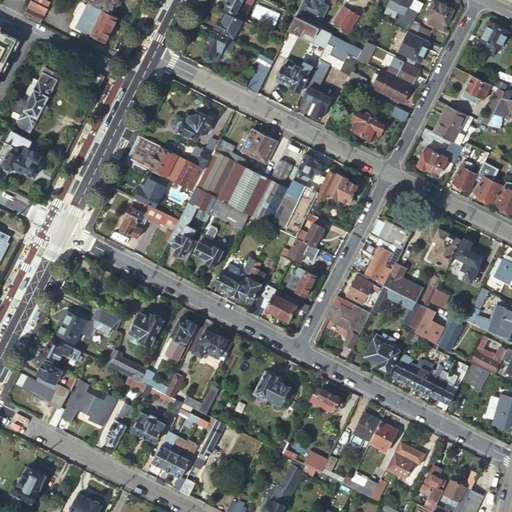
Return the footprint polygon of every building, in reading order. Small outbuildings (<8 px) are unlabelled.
[(30,0),(30,2),(46,10),(50,3),(43,0),(30,0)] [(96,0),(94,5),(109,13),(113,4),(116,5),(117,0),(96,0)] [(252,0),(228,0),(224,9),(235,14),(242,0),(249,0),(252,1),(252,0)] [(414,21),(424,0),(394,0),(397,1),(407,6),(398,25),(409,31),(414,21)] [(429,17),(426,23),(442,31),(453,11),(433,0),(425,15),(429,17)] [(205,1),(202,8),(215,15),(219,8),(205,1)] [(46,10),(30,2),(23,15),(39,23),(46,10)] [(309,6),(302,3),(298,10),(296,15),(319,26),(327,10),(311,2),(309,6)] [(104,43),(117,19),(88,5),(75,30),(87,36),(88,35),(104,43)] [(343,7),(335,23),(342,26),(349,10),(343,7)] [(281,22),(290,27),(296,15),(289,11),(287,10),(281,22)] [(358,14),(349,10),(342,26),(351,30),(358,14)] [(240,25),(250,30),(252,24),(226,12),(224,16),(222,15),(220,19),(218,19),(214,28),(234,37),(240,25)] [(290,27),(289,29),(301,36),(301,35),(304,30),(311,34),(308,38),(325,47),(332,33),(319,26),(296,15),(290,27)] [(409,31),(408,32),(415,36),(420,27),(420,26),(418,25),(419,23),(414,21),(409,31)] [(489,22),(487,28),(481,40),(484,42),(480,49),(492,55),(496,48),(499,49),(508,32),(489,22)] [(270,39),(272,34),(252,24),(250,30),(270,39)] [(420,27),(415,36),(426,42),(431,33),(420,27)] [(0,74),(16,42),(0,33),(0,32),(1,30),(0,29),(0,74)] [(237,42),(213,30),(208,40),(210,41),(204,54),(220,62),(226,50),(225,50),(227,46),(234,49),(237,42)] [(304,30),(301,35),(308,38),(311,34),(304,30)] [(418,63),(428,43),(426,42),(415,36),(408,32),(398,50),(391,46),(387,52),(395,56),(397,52),(418,63)] [(339,69),(349,74),(351,71),(357,59),(362,49),(337,36),(330,53),(329,53),(344,60),(339,69)] [(362,49),(357,59),(365,63),(374,45),(366,41),(362,49)] [(330,53),(324,50),(319,59),(330,64),(339,69),(344,60),(329,53),(330,53)] [(261,63),(248,88),(257,93),(274,59),(260,53),(256,61),(261,63)] [(402,63),(393,57),(391,61),(401,66),(402,63)] [(286,58),(277,76),(291,83),(290,86),(300,91),(313,67),(303,62),(301,67),(296,64),(296,63),(286,58)] [(330,64),(319,59),(316,66),(318,67),(326,71),(330,64)] [(391,61),(388,66),(398,71),(395,76),(411,85),(418,71),(402,63),(401,66),(391,61)] [(316,66),(301,94),(304,95),(315,74),(318,67),(316,66)] [(398,71),(388,66),(386,71),(395,76),(398,71)] [(323,78),(326,71),(318,67),(315,74),(323,78)] [(8,131),(22,139),(54,79),(39,71),(23,101),(16,97),(9,110),(12,112),(8,118),(13,121),(8,131)] [(349,74),(346,82),(361,89),(366,79),(351,71),(349,74)] [(401,103),(410,87),(380,71),(378,75),(375,82),(371,80),(369,84),(373,86),(372,87),(401,103)] [(315,74),(304,95),(316,102),(311,111),(321,116),(331,97),(317,89),(323,78),(315,74)] [(490,84),(471,75),(461,97),(471,103),(472,102),(475,104),(477,103),(480,98),(483,100),(489,88),(490,84)] [(498,88),(504,91),(506,87),(497,83),(495,86),(498,88)] [(492,116),(504,91),(498,88),(496,92),(485,114),(481,112),(480,113),(479,113),(476,120),(487,125),(492,116)] [(511,90),(504,91),(492,116),(487,125),(497,127),(498,123),(499,118),(500,116),(509,118),(511,117),(511,90)] [(450,106),(447,105),(438,123),(440,124),(450,106)] [(459,145),(473,118),(450,106),(440,124),(438,123),(433,132),(450,141),(459,145)] [(403,123),(407,115),(394,108),(390,116),(403,123)] [(360,134),(362,135),(371,116),(357,109),(352,119),(351,122),(354,123),(351,129),(353,130),(354,133),(358,135),(360,134)] [(176,129),(175,130),(184,134),(184,133),(196,139),(201,129),(207,132),(214,119),(198,111),(196,114),(189,116),(186,114),(184,118),(181,117),(177,119),(174,124),(176,129)] [(371,116),(362,135),(363,136),(364,138),(368,140),(370,139),(372,140),(375,134),(378,135),(379,132),(379,133),(384,123),(371,116)] [(267,163),(278,141),(253,128),(241,151),(257,158),(267,163)] [(24,148),(28,142),(22,139),(8,131),(4,129),(0,135),(0,144),(12,151),(14,148),(21,152),(17,159),(7,154),(1,165),(2,169),(10,173),(12,171),(13,169),(16,170),(15,172),(20,174),(21,173),(33,179),(38,169),(34,168),(40,157),(24,148)] [(196,206),(211,213),(218,198),(250,214),(254,216),(272,180),(251,169),(243,165),(214,151),(212,153),(205,169),(195,164),(188,160),(138,135),(133,145),(126,157),(182,185),(193,191),(190,197),(188,202),(196,206)] [(174,139),(169,147),(179,153),(184,144),(174,139)] [(235,147),(220,139),(214,151),(243,165),(246,159),(232,152),(235,147)] [(463,148),(459,145),(450,141),(445,152),(438,148),(436,152),(426,147),(417,164),(426,169),(426,167),(439,173),(446,159),(454,164),(463,148)] [(195,147),(188,160),(195,164),(202,150),(195,147)] [(202,150),(195,164),(205,169),(212,153),(203,149),(202,150)] [(485,161),(489,153),(484,151),(480,158),(485,161)] [(491,180),(502,160),(489,153),(485,161),(481,168),(486,170),(474,193),(493,203),(502,186),(491,180)] [(315,158),(306,154),(297,171),(312,178),(315,173),(321,176),(326,166),(314,160),(315,158)] [(452,182),(469,190),(477,175),(462,167),(466,161),(463,159),(452,182)] [(285,181),(286,180),(293,165),(282,160),(273,176),(274,176),(285,181)] [(336,174),(330,171),(326,178),(318,192),(315,198),(318,200),(319,198),(324,200),(328,192),(349,203),(357,185),(347,180),(348,177),(337,172),(336,174)] [(312,178),(307,186),(318,192),(326,178),(321,176),(315,173),(312,178)] [(274,176),(272,180),(288,189),(291,182),(286,180),(285,181),(274,176)] [(139,187),(134,198),(136,199),(154,208),(159,198),(162,199),(164,195),(161,193),(165,186),(148,178),(143,189),(139,187)] [(272,180),(254,216),(270,224),(288,189),(272,180)] [(288,189),(270,224),(274,226),(291,235),(295,237),(299,230),(308,212),(311,207),(315,198),(318,192),(307,186),(298,181),(298,183),(293,180),(291,182),(288,189)] [(506,181),(494,204),(511,213),(511,188),(510,187),(511,184),(506,181)] [(193,191),(182,185),(179,191),(170,187),(167,193),(176,197),(179,192),(190,197),(193,191)] [(218,198),(211,213),(243,229),(250,214),(218,198)] [(174,230),(176,225),(178,221),(154,208),(136,199),(133,204),(148,212),(147,216),(148,216),(147,218),(153,221),(160,225),(161,223),(174,230)] [(193,212),(196,206),(188,202),(185,207),(193,212)] [(126,217),(120,230),(137,238),(142,229),(135,226),(138,221),(136,220),(140,212),(129,207),(124,216),(126,217)] [(299,230),(295,237),(298,238),(314,246),(320,235),(321,235),(322,235),(325,230),(324,229),(323,228),(326,221),(316,216),(307,234),(299,230)] [(403,229),(386,220),(385,222),(399,230),(393,243),(392,245),(395,246),(403,229)] [(399,230),(385,222),(378,236),(393,243),(399,230)] [(174,230),(173,232),(177,234),(171,245),(176,247),(174,250),(184,255),(193,238),(187,235),(189,231),(176,225),(174,230)] [(204,233),(194,252),(207,259),(205,262),(215,267),(224,249),(218,246),(220,243),(212,239),(213,238),(217,229),(216,227),(210,225),(205,234),(204,233)] [(410,232),(403,229),(395,246),(395,247),(401,250),(410,232)] [(453,256),(461,241),(439,230),(434,240),(438,242),(437,243),(439,244),(435,251),(433,250),(429,259),(432,261),(431,262),(434,263),(438,266),(439,265),(444,268),(447,262),(450,263),(453,256)] [(0,253),(8,237),(0,232),(0,253)] [(378,236),(377,237),(379,238),(392,245),(393,243),(378,236)] [(314,259),(320,249),(314,246),(298,238),(289,256),(301,262),(304,257),(305,255),(309,256),(314,259)] [(392,245),(379,238),(376,244),(378,245),(365,274),(377,279),(390,252),(392,253),(395,247),(395,246),(392,245)] [(464,238),(463,238),(461,241),(453,256),(465,262),(461,270),(466,272),(463,279),(471,283),(484,256),(483,255),(470,249),(470,247),(473,243),(471,242),(470,240),(466,238),(464,238)] [(289,249),(285,247),(280,254),(285,257),(289,249)] [(395,247),(392,253),(391,255),(393,256),(380,282),(384,285),(395,263),(401,250),(395,247)] [(483,254),(470,247),(470,249),(483,255),(483,254)] [(503,260),(498,257),(490,274),(495,276),(503,260)] [(504,258),(503,260),(495,276),(494,277),(508,284),(511,275),(511,262),(509,261),(504,258)] [(252,270),(239,295),(252,302),(261,284),(254,280),(259,271),(257,269),(261,263),(256,261),(252,270)] [(223,274),(220,272),(214,283),(239,295),(252,270),(247,268),(244,273),(243,273),(240,279),(235,276),(239,268),(229,263),(223,274)] [(406,268),(395,263),(384,285),(416,300),(423,287),(402,276),(406,268)] [(287,286),(296,291),(306,296),(317,275),(299,267),(296,274),(294,273),(287,286)] [(367,280),(358,276),(356,275),(346,295),(366,305),(367,303),(365,301),(371,290),(378,293),(381,287),(376,285),(367,280)] [(434,276),(420,302),(428,306),(430,301),(437,289),(441,280),(434,276)] [(266,283),(250,313),(257,316),(262,307),(277,315),(288,294),(266,283)] [(416,300),(384,285),(382,288),(375,302),(384,307),(385,307),(390,298),(411,308),(404,322),(417,328),(423,316),(428,306),(420,302),(416,300)] [(481,307),(489,291),(483,288),(475,303),(481,307)] [(437,289),(430,301),(443,307),(449,295),(437,289)] [(306,312),(309,306),(288,294),(277,315),(288,321),(296,307),(306,312)] [(370,313),(337,296),(333,304),(339,307),(337,311),(331,308),(325,318),(328,320),(352,332),(357,323),(359,319),(365,322),(370,313)] [(370,312),(371,313),(383,308),(384,307),(375,302),(370,312)] [(481,307),(475,303),(467,320),(473,323),(478,314),(481,307)] [(488,331),(510,342),(511,339),(509,338),(511,326),(511,310),(506,309),(506,308),(496,305),(491,321),(488,331)] [(118,317),(97,307),(92,317),(113,328),(118,317)] [(64,337),(62,342),(76,349),(90,322),(65,309),(59,321),(63,324),(58,333),(64,337)] [(149,317),(139,312),(128,332),(149,343),(161,319),(158,318),(159,316),(154,313),(153,315),(151,314),(149,317)] [(488,331),(491,321),(478,314),(473,323),(488,331)] [(437,323),(423,316),(417,328),(414,333),(428,340),(437,323)] [(178,317),(169,336),(179,341),(180,340),(186,343),(196,323),(186,319),(185,320),(178,317)] [(325,318),(319,332),(321,333),(328,320),(325,318)] [(352,332),(359,335),(363,326),(365,322),(359,319),(357,323),(352,332)] [(452,320),(449,319),(445,327),(439,339),(437,344),(440,346),(452,320)] [(462,325),(452,320),(440,346),(450,351),(462,325)] [(445,327),(437,323),(428,340),(434,343),(436,338),(439,339),(445,327)] [(223,359),(231,342),(216,334),(216,335),(204,329),(201,335),(199,334),(191,350),(200,355),(201,353),(205,355),(207,351),(223,359)] [(374,339),(365,356),(379,363),(378,365),(390,370),(400,351),(399,350),(401,347),(393,343),(395,339),(385,334),(383,337),(376,333),(374,339)] [(493,340),(483,335),(471,360),(494,372),(499,363),(500,363),(502,358),(501,358),(506,349),(501,347),(498,352),(494,350),(489,358),(480,353),(483,347),(493,347),(493,340)] [(179,341),(169,336),(167,340),(169,348),(176,351),(184,348),(186,343),(180,340),(179,341)] [(62,342),(52,337),(40,360),(43,362),(52,366),(57,358),(62,360),(65,354),(82,362),(84,357),(89,359),(91,356),(76,349),(62,342)] [(494,350),(483,347),(480,353),(489,358),(494,350)] [(40,353),(30,348),(26,354),(37,359),(40,353)] [(511,357),(511,355),(511,350),(507,348),(503,355),(507,357),(508,355),(511,357)] [(118,354),(111,350),(104,363),(128,375),(139,381),(143,373),(116,359),(118,354)] [(403,354),(392,376),(403,381),(412,363),(413,359),(403,354)] [(509,370),(507,378),(511,379),(511,360),(505,359),(503,369),(509,370)] [(412,363),(403,381),(412,385),(424,362),(421,360),(418,366),(412,363)] [(52,366),(43,362),(37,374),(38,374),(58,384),(64,372),(52,366)] [(424,362),(412,385),(421,390),(430,372),(433,367),(424,362)] [(465,382),(476,388),(480,380),(484,382),(489,372),(475,364),(465,382)] [(430,372),(421,390),(430,395),(443,371),(444,368),(439,365),(435,374),(430,372)] [(154,373),(145,368),(143,373),(139,381),(146,385),(163,393),(166,387),(151,379),(154,373)] [(267,370),(265,369),(254,392),(265,398),(266,396),(280,404),(288,387),(275,380),(277,376),(274,375),(274,371),(269,369),(267,370)] [(430,395),(440,400),(452,376),(443,371),(430,395)] [(173,372),(166,387),(163,393),(172,397),(182,377),(173,372)] [(47,423),(55,427),(59,420),(60,417),(64,409),(59,407),(69,389),(68,389),(62,386),(59,392),(35,380),(20,373),(14,385),(56,405),(47,423)] [(38,374),(35,380),(59,392),(62,386),(58,384),(38,374)] [(440,400),(449,404),(459,387),(454,384),(458,376),(453,374),(452,376),(440,400)] [(146,385),(139,381),(128,375),(126,381),(144,390),(146,385)] [(74,377),(68,389),(69,389),(71,390),(75,383),(77,379),(74,377)] [(89,385),(79,380),(77,384),(64,409),(60,417),(70,422),(77,408),(79,405),(91,411),(90,415),(87,419),(102,427),(117,398),(107,394),(104,401),(86,392),(89,385)] [(217,388),(210,384),(201,402),(196,410),(204,414),(217,388)] [(172,397),(163,393),(146,385),(144,390),(140,396),(145,399),(149,392),(172,405),(169,412),(176,416),(177,414),(180,407),(182,403),(172,397)] [(320,390),(315,387),(308,401),(320,407),(324,401),(335,407),(339,398),(321,388),(320,390)] [(493,422),(501,424),(508,396),(501,394),(493,422)] [(187,395),(182,403),(196,410),(201,402),(187,395)] [(511,397),(508,396),(501,424),(501,426),(510,428),(511,418),(511,397)] [(105,438),(116,443),(134,408),(123,403),(113,423),(111,422),(108,427),(110,428),(105,438)] [(91,411),(79,405),(77,408),(90,415),(91,411)] [(190,412),(180,407),(177,414),(187,419),(190,412)] [(164,424),(140,411),(131,429),(155,442),(164,424)] [(200,417),(190,412),(187,419),(196,424),(200,417)] [(369,441),(379,421),(362,413),(352,432),(369,441)] [(209,422),(200,417),(196,424),(206,429),(209,422)] [(225,424),(216,419),(213,424),(210,431),(197,457),(206,462),(225,424)] [(394,429),(379,421),(369,441),(368,442),(383,450),(394,429)] [(162,468),(172,473),(180,455),(184,448),(188,440),(178,435),(175,441),(174,444),(171,450),(162,468)] [(284,448),(288,441),(278,436),(272,448),(282,453),(284,448)] [(175,441),(165,437),(152,463),(162,468),(171,450),(174,444),(175,441)] [(393,453),(392,452),(384,468),(404,478),(407,471),(408,472),(409,471),(408,470),(413,461),(418,464),(423,453),(413,447),(412,449),(408,447),(409,446),(400,441),(393,453)] [(453,446),(451,451),(456,454),(459,448),(453,446)] [(184,448),(180,455),(190,460),(194,453),(184,448)] [(284,448),(282,453),(293,458),(295,454),(284,448)] [(311,467),(317,455),(308,451),(302,463),(305,465),(311,467)] [(179,477),(174,488),(176,489),(182,477),(190,460),(180,455),(172,473),(179,477)] [(322,467),(326,460),(317,455),(311,467),(313,468),(320,471),(322,467)] [(336,459),(328,455),(326,460),(322,467),(330,471),(336,459)] [(162,468),(152,463),(149,469),(159,474),(162,468)] [(432,464),(418,490),(428,495),(422,506),(430,510),(434,503),(442,489),(440,488),(444,480),(437,476),(441,469),(432,464)] [(302,472),(309,475),(313,468),(311,467),(305,465),(304,467),(302,472)] [(11,493),(13,494),(23,499),(30,502),(34,495),(36,492),(37,493),(39,488),(38,487),(44,476),(25,466),(11,493)] [(342,478),(330,471),(322,467),(320,471),(333,478),(340,482),(342,478)] [(296,483),(302,472),(295,468),(289,480),(296,483)] [(329,486),(333,478),(320,471),(313,468),(309,475),(329,486)] [(366,478),(353,471),(349,478),(355,482),(361,485),(366,478)] [(199,476),(190,472),(186,478),(195,483),(199,476)] [(343,476),(342,478),(340,482),(346,485),(349,478),(343,476)] [(182,477),(176,489),(180,491),(186,479),(182,477)] [(195,483),(186,478),(186,479),(180,491),(189,495),(195,483)] [(346,485),(351,488),(355,482),(349,478),(346,485)] [(369,496),(376,483),(366,478),(361,485),(358,491),(364,494),(369,496)] [(430,510),(434,511),(457,511),(469,488),(449,478),(439,498),(445,502),(446,500),(454,505),(450,511),(449,511),(434,503),(430,510)] [(351,488),(358,491),(361,485),(355,482),(351,488)] [(383,487),(376,483),(369,496),(378,501),(379,499),(377,497),(383,487)] [(469,488),(457,511),(473,511),(482,495),(469,488)] [(281,511),(290,496),(283,492),(278,502),(275,500),(274,502),(270,500),(263,511),(281,511)] [(23,499),(13,494),(10,500),(20,505),(23,499)] [(88,499),(79,494),(69,511),(93,511),(100,500),(100,498),(92,494),(90,494),(88,499)] [(410,511),(414,502),(410,500),(406,508),(410,511)] [(238,511),(240,509),(228,503),(225,509),(231,511),(238,511)] [(434,511),(430,510),(422,506),(422,505),(417,503),(413,511),(434,511)]
